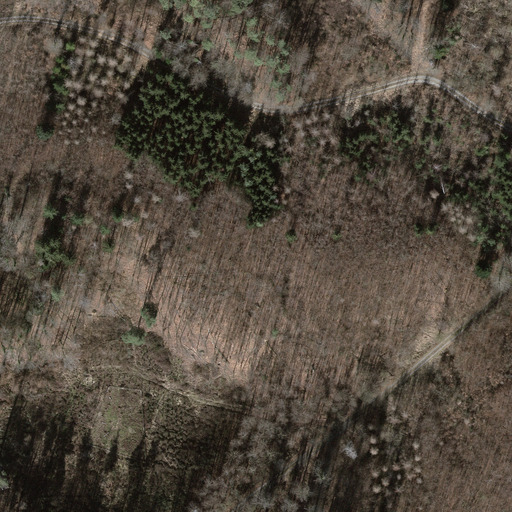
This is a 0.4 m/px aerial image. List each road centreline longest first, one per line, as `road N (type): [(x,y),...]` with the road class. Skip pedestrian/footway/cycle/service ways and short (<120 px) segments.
road 1 (track): [(0,18),(57,21),(124,40),(256,105),(293,110),(412,75),(440,81),(511,130)]
road 2 (track): [(235,511),(511,281)]
